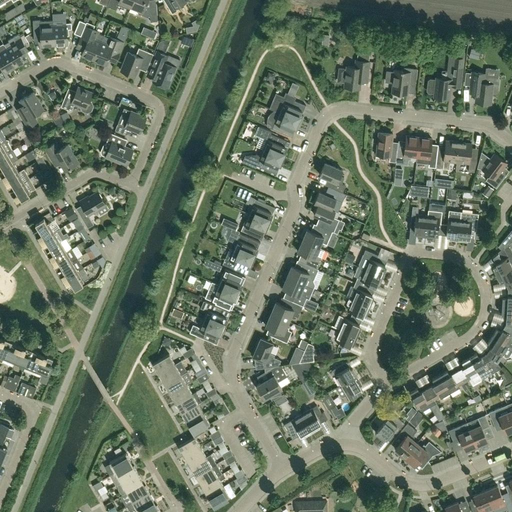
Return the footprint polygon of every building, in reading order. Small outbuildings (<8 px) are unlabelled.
[(131,6),(133,0),(109,0),(107,6),(116,10),(118,4),(124,7),(125,4),(131,6)] [(147,0),(133,0),(131,6),(138,9),(137,11),(138,13),(147,17),(150,17),(150,22),(158,21),(156,7),(147,8),(145,7),(147,0)] [(164,0),(164,1),(172,13),(177,10),(175,7),(186,1),(185,0),(164,0)] [(22,3),(14,8),(17,13),(25,9),(22,3)] [(7,20),(17,13),(14,8),(4,14),(7,20)] [(81,36),(84,28),(86,23),(88,18),(85,17),(84,22),(79,20),(74,33),(81,36)] [(54,45),(53,23),(53,20),(40,21),(40,20),(33,20),(34,34),(41,34),(41,46),(54,45)] [(71,23),(66,23),(66,22),(53,23),(54,45),(67,44),(66,29),(72,29),(71,23)] [(94,59),(104,36),(84,28),(81,36),(76,48),(83,51),(82,55),(94,59)] [(28,49),(25,44),(19,34),(8,40),(9,42),(4,45),(16,66),(27,59),(23,53),(28,49)] [(123,44),(104,36),(94,59),(106,64),(108,61),(115,64),(123,44)] [(16,66),(4,45),(0,46),(0,68),(2,67),(6,72),(16,66)] [(128,52),(121,70),(135,76),(140,63),(148,67),(153,54),(139,48),(136,55),(128,52)] [(176,67),(169,64),(171,57),(157,51),(151,66),(147,75),(154,78),(153,81),(160,84),(160,86),(160,87),(165,89),(166,88),(166,87),(168,88),(176,67)] [(449,99),(451,86),(461,87),(462,74),(463,58),(453,57),(451,79),(436,77),(436,80),(430,79),(428,80),(427,91),(429,92),(435,93),(434,97),(449,99)] [(360,89),(360,82),(367,83),(370,62),(356,60),(355,67),(347,66),(344,87),(360,89)] [(416,83),(416,79),(417,69),(405,67),(403,69),(403,70),(401,70),(401,71),(395,70),(394,72),(387,71),(386,81),(393,82),(392,92),(407,94),(409,82),(416,83)] [(472,72),(470,88),(469,94),(476,94),(475,102),(490,104),(492,93),(496,93),(498,92),(498,88),(499,79),(498,77),(485,76),(486,74),(472,72)] [(71,111),(74,104),(81,106),(82,110),(87,112),(91,110),(93,106),(91,102),(89,101),(92,93),(78,87),(74,98),(66,95),(61,107),(71,111)] [(33,92),(20,100),(23,105),(17,109),(28,127),(34,123),(30,117),(43,109),(33,92)] [(306,105),(294,100),(295,98),(286,94),(285,98),(279,96),(278,99),(276,98),(271,109),(274,111),(300,122),(303,114),(302,113),(306,105)] [(7,111),(14,121),(19,118),(12,107),(7,111)] [(131,111),(125,126),(118,124),(115,130),(126,135),(129,129),(140,133),(146,117),(131,111)] [(296,129),(300,122),(274,111),(273,113),(271,112),(270,113),(269,113),(268,115),(267,115),(266,116),(266,117),(266,118),(266,119),(266,120),(266,121),(266,122),(266,123),(267,124),(268,124),(267,127),(288,135),(287,137),(291,139),(292,137),(296,129)] [(25,128),(19,118),(14,121),(20,131),(25,128)] [(290,142),(288,141),(288,139),(284,138),(284,139),(270,134),(271,131),(259,126),(255,135),(267,140),(263,149),(284,158),(287,150),(290,142)] [(31,138),(29,135),(25,128),(20,131),(26,141),(31,138)] [(391,149),(392,144),(393,134),(379,132),(376,155),(390,156),(389,161),(396,162),(397,150),(391,149)] [(125,139),(110,133),(106,144),(105,144),(103,145),(101,152),(102,155),(127,165),(130,157),(131,157),(133,153),(132,152),(133,150),(123,146),(122,144),(125,139)] [(417,157),(419,137),(406,135),(404,150),(398,149),(396,164),(408,165),(409,159),(411,160),(411,156),(417,157)] [(437,154),(430,153),(432,138),(419,137),(417,157),(416,163),(429,164),(428,167),(436,167),(436,168),(437,153),(437,152),(437,154)] [(0,156),(12,149),(8,142),(9,140),(6,139),(0,143),(0,156)] [(456,162),(459,142),(446,140),(444,153),(437,153),(436,168),(449,169),(450,161),(456,162)] [(45,148),(53,161),(56,166),(61,163),(65,170),(79,162),(68,144),(61,148),(57,141),(45,148)] [(470,156),(471,153),(472,143),(459,142),(456,162),(469,163),(468,171),(474,172),(477,162),(477,157),(470,156)] [(0,169),(13,162),(18,159),(12,149),(0,156),(0,169)] [(280,166),(284,158),(263,149),(260,156),(257,154),(245,156),(242,162),(256,168),(257,166),(276,174),(280,166)] [(486,180),(496,188),(503,178),(498,174),(507,163),(494,153),(490,160),(481,153),(477,167),(483,169),(482,170),(489,175),(486,180)] [(48,167),(42,158),(37,161),(43,171),(48,167)] [(19,172),(13,162),(0,169),(0,176),(0,177),(2,176),(5,180),(19,172)] [(330,187),(335,189),(342,192),(345,186),(341,184),(344,178),(340,176),(342,170),(325,163),(320,175),(332,180),(330,187)] [(9,191),(30,178),(24,169),(19,172),(5,180),(7,185),(6,186),(9,191)] [(36,188),(30,178),(9,191),(12,196),(14,195),(16,200),(36,188)] [(346,194),(342,192),(335,189),(331,197),(319,192),(315,202),(331,209),(334,203),(340,206),(346,194)] [(88,215),(106,204),(98,191),(80,202),(86,212),(80,216),(88,228),(94,224),(88,215)] [(255,199),(248,215),(269,224),(272,216),(275,207),(255,199)] [(332,217),(331,209),(315,202),(314,202),(318,204),(314,214),(326,220),(323,227),(332,231),(334,232),(339,219),(332,217)] [(73,206),(65,210),(70,217),(77,213),(73,206)] [(425,235),(428,216),(418,215),(419,207),(413,206),(410,231),(416,232),(416,234),(425,235)] [(442,235),(443,224),(441,223),(442,212),(428,210),(428,216),(425,235),(435,236),(435,234),(442,235)] [(458,239),(461,212),(449,210),(447,224),(443,224),(442,235),(449,235),(448,238),(458,239)] [(478,214),(461,212),(458,239),(467,240),(467,237),(474,238),(475,231),(476,231),(478,214)] [(266,232),(269,224),(248,215),(243,225),(249,227),(247,233),(262,239),(265,231),(266,232)] [(38,236),(40,240),(55,232),(49,222),(47,223),(44,218),(35,223),(38,228),(33,231),(36,237),(38,236)] [(226,226),(222,233),(228,236),(231,229),(226,226)] [(327,244),(332,231),(323,227),(321,227),(318,234),(307,229),(302,240),(325,250),(319,247),(321,242),(327,244)] [(60,229),(55,232),(40,240),(43,244),(42,245),(45,251),(60,241),(69,236),(67,232),(63,234),(60,229)] [(511,230),(498,247),(501,249),(493,256),(497,265),(492,267),(496,274),(511,266),(511,250),(509,244),(511,241),(511,230)] [(260,242),(240,234),(238,233),(237,234),(231,232),(227,240),(235,243),(233,250),(254,259),(257,251),(260,242)] [(317,268),(325,250),(302,240),(298,252),(309,256),(305,264),(318,269),(319,269),(317,268)] [(66,251),(60,241),(45,251),(48,256),(50,255),(52,260),(66,251)] [(72,261),(77,258),(72,248),(66,251),(52,260),(55,264),(53,265),(56,270),(72,261)] [(384,267),(387,261),(376,256),(377,255),(365,249),(358,266),(365,269),(382,277),(386,268),(384,267)] [(251,266),(254,259),(233,250),(229,259),(225,258),(222,264),(246,274),(250,266),(251,266)] [(83,268),(80,262),(83,260),(81,256),(77,258),(72,261),(56,270),(60,276),(61,275),(64,279),(83,268)] [(313,281),(318,269),(305,264),(303,269),(301,270),(292,266),(287,277),(314,289),(315,285),(313,281)] [(511,287),(511,266),(496,274),(499,282),(504,280),(508,288),(511,287)] [(89,278),(83,268),(64,279),(66,284),(65,285),(68,290),(89,278)] [(225,269),(218,284),(239,294),(242,286),(242,285),(245,277),(225,269)] [(379,285),(382,277),(365,269),(360,280),(365,282),(364,286),(374,290),(376,284),(379,285)] [(309,299),(314,289),(287,277),(282,288),(295,294),(292,301),(303,306),(306,298),(309,299)] [(503,281),(495,284),(497,291),(505,288),(503,281)] [(236,301),(239,294),(218,284),(214,292),(208,290),(205,298),(232,309),(235,301),(236,301)] [(373,298),(371,297),(374,290),(364,286),(362,290),(356,288),(351,285),(347,296),(370,306),(373,298)] [(511,287),(508,288),(507,297),(502,297),(502,305),(511,306),(511,287)] [(364,314),(366,315),(370,306),(347,296),(346,297),(352,299),(347,310),(353,312),(351,316),(361,320),(364,314)] [(298,317),(303,306),(292,301),(290,300),(287,307),(276,302),(271,314),(288,321),(291,316),(294,317),(295,315),(298,317)] [(230,312),(216,306),(204,301),(200,309),(206,312),(203,319),(224,328),(227,321),(227,320),(230,312)] [(511,306),(502,305),(501,314),(506,314),(506,323),(511,325),(511,306)] [(286,327),(288,321),(271,314),(266,326),(277,331),(274,337),(287,342),(292,331),(288,330),(289,328),(286,327)] [(358,327),(361,320),(351,316),(349,320),(344,317),(339,328),(357,336),(361,327),(358,327)] [(362,325),(370,328),(373,320),(364,317),(362,325)] [(221,336),(224,328),(203,319),(199,327),(193,325),(190,333),(217,344),(220,336),(221,336)] [(511,325),(506,323),(501,330),(497,328),(492,335),(511,347),(511,325)] [(353,345),(357,336),(339,328),(334,339),(340,342),(338,346),(348,350),(351,344),(353,345)] [(511,351),(511,347),(492,335),(487,342),(491,345),(487,352),(501,368),(502,368),(497,363),(502,355),(506,357),(508,357),(511,351)] [(0,360),(2,362),(11,341),(5,338),(4,340),(0,338),(0,360)] [(273,343),(261,338),(253,356),(264,361),(265,368),(279,366),(281,360),(268,355),(273,343)] [(13,366),(14,362),(21,347),(16,345),(17,343),(11,341),(2,362),(13,366)] [(25,366),(32,349),(26,347),(25,349),(21,347),(14,362),(21,365),(20,367),(21,369),(23,370),(25,366)] [(34,374),(35,371),(42,355),(37,353),(38,352),(32,349),(25,366),(23,370),(26,371),(34,374)] [(309,352),(305,351),(299,362),(313,361),(312,352),(309,352)] [(501,368),(487,352),(479,357),(477,353),(469,357),(482,379),(496,371),(501,368)] [(152,364),(158,374),(175,364),(169,354),(152,364)] [(355,364),(363,359),(360,354),(352,358),(355,364)] [(47,356),(46,357),(42,355),(35,371),(42,373),(41,377),(48,379),(53,367),(50,366),(53,358),(47,356)] [(452,365),(459,363),(457,356),(450,358),(452,365)] [(482,379),(469,357),(462,361),(464,365),(457,370),(464,382),(469,380),(471,383),(473,384),(474,384),(482,379)] [(332,370),(340,385),(357,375),(352,367),(350,368),(346,362),(332,370)] [(181,374),(175,364),(158,374),(164,384),(181,374)] [(270,377),(257,385),(264,398),(281,388),(278,382),(287,376),(281,366),(273,367),(267,371),(270,377)] [(464,382),(457,370),(449,374),(447,370),(439,374),(450,393),(460,388),(458,386),(464,382)] [(187,384),(181,374),(164,384),(170,394),(187,384)] [(450,393),(439,374),(432,379),(434,383),(427,387),(434,400),(439,397),(440,399),(450,393)] [(364,391),(360,384),(362,383),(357,375),(340,385),(335,388),(340,396),(341,397),(343,397),(344,397),(346,395),(349,400),(364,391)] [(15,391),(19,380),(9,376),(7,381),(4,387),(15,391)] [(25,395),(30,385),(23,382),(19,392),(25,395)] [(192,394),(187,384),(170,394),(176,403),(192,394)] [(36,388),(30,385),(25,395),(32,398),(36,388)] [(434,400),(427,387),(419,392),(417,387),(409,392),(420,411),(423,411),(436,403),(434,400)] [(198,404),(192,394),(176,403),(181,413),(198,404)] [(212,402),(215,407),(221,403),(218,399),(212,402)] [(204,413),(198,404),(181,413),(187,423),(204,413)] [(328,418),(324,411),(321,413),(317,405),(302,414),(312,430),(320,426),(319,424),(328,418)] [(511,430),(511,416),(510,411),(505,413),(502,407),(489,412),(493,423),(501,420),(506,433),(511,430)] [(218,419),(224,415),(221,410),(215,414),(218,419)] [(444,418),(440,410),(434,414),(438,421),(444,418)] [(404,423),(392,412),(375,432),(382,438),(384,437),(389,441),(404,423)] [(210,424),(204,413),(187,423),(193,433),(210,424)] [(304,435),(312,430),(302,414),(284,424),(292,439),(302,433),(304,435)] [(478,418),(479,422),(469,426),(476,446),(488,441),(482,429),(490,426),(485,415),(478,418)] [(476,446),(469,426),(468,426),(467,422),(448,430),(453,441),(460,438),(465,450),(476,446)] [(417,431),(407,423),(398,434),(404,438),(395,449),(405,457),(417,443),(412,439),(415,436),(413,435),(417,431)] [(0,464),(0,465),(5,454),(5,453),(7,448),(2,445),(6,436),(11,438),(14,430),(1,424),(0,425),(0,464)] [(178,446),(184,457),(201,447),(195,437),(178,446)] [(441,452),(429,441),(425,445),(424,444),(421,447),(417,443),(405,457),(415,466),(422,456),(428,461),(432,455),(441,452)] [(206,457),(201,447),(184,457),(190,466),(206,457)] [(115,473),(132,463),(126,453),(109,463),(110,463),(105,466),(110,475),(115,472),(115,473)] [(212,467),(206,457),(190,466),(196,476),(212,467)] [(117,485),(121,483),(138,473),(132,463),(115,473),(116,474),(111,477),(115,485),(117,484),(117,485)] [(201,486),(223,473),(218,476),(212,467),(196,476),(201,486)] [(127,493),(143,483),(138,473),(121,483),(117,485),(118,487),(118,490),(120,493),(123,494),(127,492),(127,493)] [(224,486),(220,480),(225,478),(223,473),(201,486),(207,496),(224,486)] [(239,484),(241,489),(247,483),(245,481),(239,484)] [(129,505),(149,493),(143,483),(127,493),(132,502),(128,504),(129,505)] [(511,511),(511,502),(509,494),(502,496),(497,485),(485,490),(493,508),(494,510),(506,505),(508,511),(511,511)] [(230,496),(224,486),(207,496),(213,506),(230,496)] [(482,511),(493,508),(485,490),(473,495),(480,510),(475,511),(482,511)] [(138,511),(155,502),(149,493),(129,505),(131,509),(135,507),(138,511)] [(326,511),(326,501),(295,502),(295,511),(326,511)] [(160,511),(155,502),(138,511),(160,511)] [(461,511),(458,502),(445,507),(447,511),(468,511),(464,511),(461,511)]
